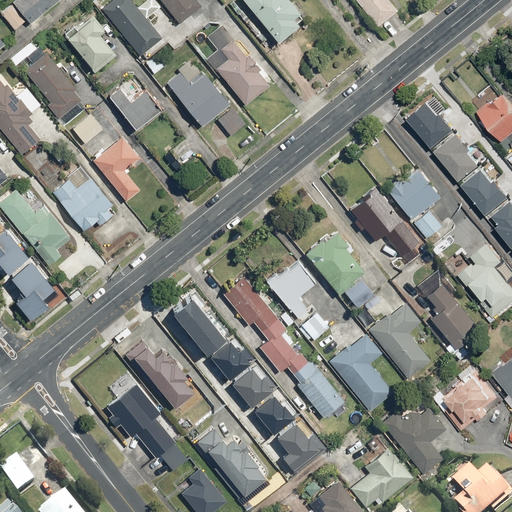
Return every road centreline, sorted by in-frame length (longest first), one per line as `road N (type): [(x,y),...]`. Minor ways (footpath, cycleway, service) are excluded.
road 1 (tertiary): [(484,0),(25,370)]
road 2 (residential): [(25,370),(137,511)]
